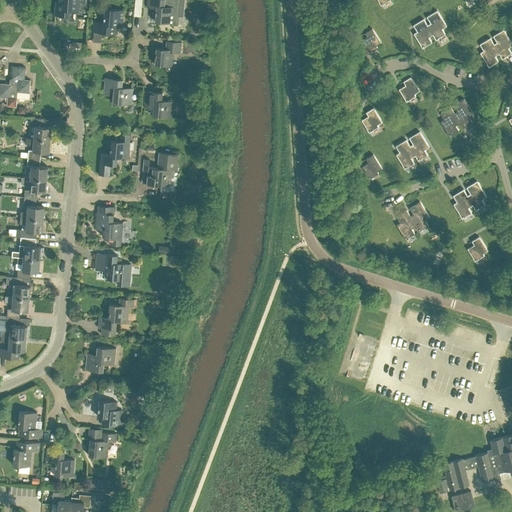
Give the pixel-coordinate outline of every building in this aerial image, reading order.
[(59,0),(59,1),(56,1),(55,15),(69,16),(69,11),(79,12),(80,0),(59,0)] [(133,0),(132,16),(139,16),(140,0),(133,0)] [(147,0),(147,7),(153,8),(153,11),(156,12),(156,14),(155,22),(172,23),(172,25),(178,26),(180,7),(184,8),(184,0),(147,0)] [(93,32),(117,34),(118,26),(122,26),(123,10),(105,8),(104,22),(94,21),(93,32)] [(413,32),(422,47),(431,41),(428,36),(432,33),(435,38),(445,32),(442,27),(446,25),(437,9),(426,16),(430,22),(427,24),(423,17),(413,24),(417,30),(413,32)] [(360,39),(368,52),(377,46),(376,44),(380,41),(372,27),(364,32),(367,35),(360,39)] [(480,51),(488,66),(498,60),(494,55),(499,52),(502,57),(504,56),(511,52),(508,47),(511,44),(511,42),(503,28),(493,35),(496,41),(493,43),(490,37),(479,43),(483,49),(480,51)] [(166,49),(157,48),(155,64),(172,66),(174,52),(181,52),(182,42),(167,41),(166,49)] [(0,83),(0,96),(8,97),(7,106),(17,107),(18,92),(30,93),(31,80),(25,79),(26,67),(13,66),(11,84),(0,83)] [(414,93),(419,90),(410,76),(403,80),(405,84),(398,88),(406,100),(415,95),(414,93)] [(109,94),(110,86),(114,87),(113,102),(131,104),(132,88),(122,87),(122,79),(105,77),(104,94),(109,94)] [(153,115),(171,117),(172,100),(162,100),(162,92),(145,90),(144,107),(153,107),(153,115)] [(440,121),(449,135),(458,129),(455,124),(459,121),(462,127),(472,121),(468,116),(473,113),(464,97),(453,104),(457,110),(454,112),(450,106),(440,112),(444,118),(440,121)] [(361,119),(367,128),(369,131),(378,125),(377,123),(381,121),(373,107),(366,111),(368,115),(361,119)] [(43,126),(44,118),(31,117),(31,125),(35,125),(34,132),(30,131),(29,137),(26,137),(51,139),(52,126),(43,126)] [(410,145),(415,154),(418,159),(427,153),(424,148),(428,145),(419,130),(409,136),(413,143),(410,145)] [(110,175),(111,164),(117,165),(118,157),(128,158),(130,134),(122,133),(121,140),(111,139),(110,153),(101,152),(99,174),(110,175)] [(25,143),(33,144),(33,150),(28,149),(28,157),(41,158),(41,151),(50,152),(51,139),(26,137),(25,143)] [(403,165),(404,168),(407,166),(414,162),(410,157),(415,154),(410,145),(406,138),(395,145),(399,151),(396,153),(403,165)] [(149,159),(144,158),(142,183),(170,185),(171,170),(177,170),(179,153),(159,152),(158,168),(149,167),(149,159)] [(368,161),(361,165),(369,178),(378,172),(377,170),(381,167),(373,153),(366,158),(368,161)] [(30,178),(47,179),(48,167),(40,166),(41,158),(28,157),(27,165),(31,165),(30,178)] [(46,192),(47,179),(30,178),(21,177),(21,182),(30,183),(29,190),(25,189),(24,197),(37,198),(38,191),(46,192)] [(467,194),(472,204),(475,209),(478,207),(484,203),(481,198),(486,195),(476,180),(466,186),(470,192),(467,194)] [(453,203),(462,217),(471,211),(468,206),(472,204),(467,194),(463,188),(453,194),(457,201),(453,203)] [(21,217),(44,219),(45,207),(36,206),(37,198),(24,197),(24,205),(28,205),(27,212),(21,211),(21,217)] [(410,215),(415,225),(418,230),(427,224),(424,219),(429,216),(420,200),(409,207),(413,213),(410,215)] [(121,239),(123,222),(113,221),(114,207),(99,205),(98,212),(97,212),(95,229),(105,229),(104,237),(111,238),(110,245),(121,245),(121,239)] [(396,224),(405,238),(414,232),(411,227),(415,225),(410,215),(406,209),(396,215),(399,221),(396,224)] [(16,229),(16,236),(34,238),(34,231),(43,232),(44,219),(21,217),(20,217),(20,223),(26,223),(26,230),(16,229)] [(487,249),(479,235),(471,240),(473,243),(467,247),(474,260),(484,254),(483,252),(487,249)] [(18,256),(18,257),(40,259),(41,246),(33,246),(34,238),(21,237),(20,245),(24,245),(24,252),(13,251),(12,256),(18,256)] [(99,270),(108,270),(107,278),(119,279),(119,284),(117,284),(129,285),(131,264),(129,264),(116,263),(117,255),(100,253),(99,270)] [(32,278),(30,278),(31,271),(39,272),(40,259),(18,257),(10,256),(9,263),(23,264),(22,270),(18,269),(17,277),(23,277),(32,278)] [(5,296),(30,298),(31,285),(22,284),(23,277),(17,277),(10,276),(7,276),(6,284),(10,285),(14,285),(13,297),(5,296)] [(29,311),(30,298),(5,296),(4,301),(13,302),(12,309),(7,308),(7,316),(19,317),(20,310),(29,311)] [(110,304),(109,311),(108,311),(108,314),(109,314),(109,317),(99,316),(98,327),(102,327),(102,334),(115,335),(115,328),(116,320),(127,321),(128,305),(133,305),(133,298),(116,296),(115,304),(109,303),(109,304),(110,304)] [(1,330),(1,336),(26,338),(27,325),(19,324),(19,317),(7,316),(7,319),(6,324),(6,331),(1,330)] [(0,357),(19,358),(20,350),(25,350),(26,338),(1,336),(1,342),(9,342),(9,349),(0,348),(0,357)] [(97,346),(96,354),(87,353),(85,369),(103,371),(103,363),(114,364),(116,347),(97,346)] [(103,416),(102,424),(121,426),(122,417),(115,417),(116,401),(99,399),(98,416),(103,416)] [(19,435),(26,435),(42,437),(42,428),(35,428),(37,412),(19,410),(18,426),(20,427),(19,435)] [(116,432),(101,431),(102,428),(90,427),(89,438),(90,438),(89,455),(107,456),(108,440),(115,441),(116,432)] [(511,445),(508,431),(484,437),(439,449),(429,451),(431,456),(439,490),(472,481),(481,479),(482,483),(494,480),(511,475),(511,445)] [(39,442),(24,441),(17,440),(16,448),(14,447),(13,464),(19,465),(18,472),(28,473),(29,466),(30,466),(31,450),(38,450),(39,442)] [(46,459),(56,460),(54,474),(73,476),(74,459),(63,458),(64,450),(47,449),(46,459)] [(78,487),(86,488),(88,477),(80,475),(78,487)] [(89,485),(106,487),(107,477),(90,475),(89,485)] [(57,511),(70,511),(72,500),(64,499),(65,493),(54,492),(53,504),(58,505),(57,511)] [(72,500),(70,511),(83,511),(84,506),(90,507),(91,495),(80,494),(79,501),(72,500)]
